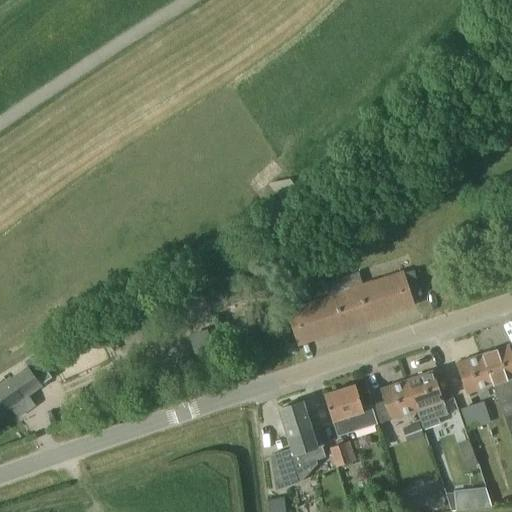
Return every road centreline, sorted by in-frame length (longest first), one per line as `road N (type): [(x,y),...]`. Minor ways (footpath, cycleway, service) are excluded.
road 1 (unclassified): [(0,478),(511,303)]
road 2 (unclassified): [(0,124),(190,0)]
